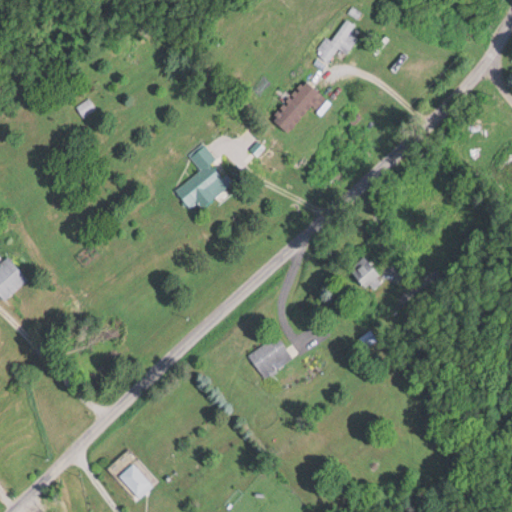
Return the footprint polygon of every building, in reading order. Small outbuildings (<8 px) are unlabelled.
[(332,40),(326,36),(316,52),(329,61),(338,48),(347,54),(358,37),(351,32),(355,24),(346,18),(332,40)] [(307,108),(322,95),(307,79),(293,92),(307,108)] [(76,106),(84,117),(97,107),(89,97),(76,106)] [(190,208),(199,202),(202,207),(230,186),(212,162),(217,158),(206,143),(190,155),(201,170),(176,189),(190,208)] [(511,157),(499,168),(511,184),(511,157)] [(30,279),(8,256),(0,263),(0,293),(6,300),(30,279)] [(293,360),(280,335),(249,352),(263,376),(293,360)] [(120,475),(139,496),(152,484),(133,463),(120,475)]
